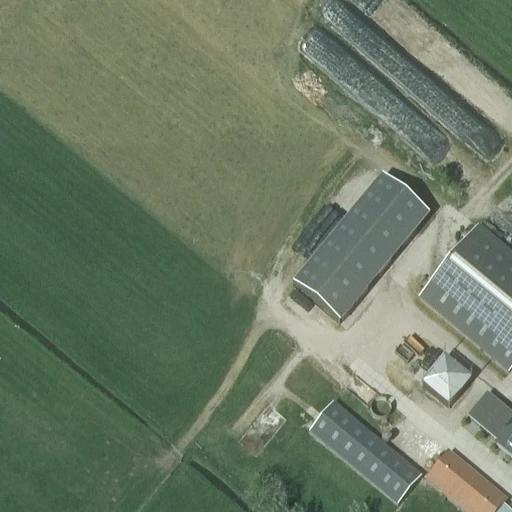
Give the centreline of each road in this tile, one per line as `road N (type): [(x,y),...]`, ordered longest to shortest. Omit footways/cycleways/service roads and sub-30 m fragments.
road 1 (track): [(348,349),(455,216),(511,163)]
road 2 (track): [(511,107),(383,0)]
